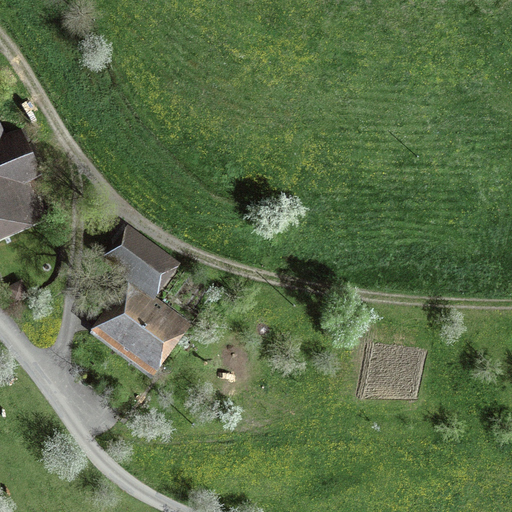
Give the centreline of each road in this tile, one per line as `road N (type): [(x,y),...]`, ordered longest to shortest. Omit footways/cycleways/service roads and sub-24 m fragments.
road 1 (track): [(78,157),(120,205),(178,246),(256,272),(347,292),(511,300)]
road 2 (track): [(78,157),(57,399)]
